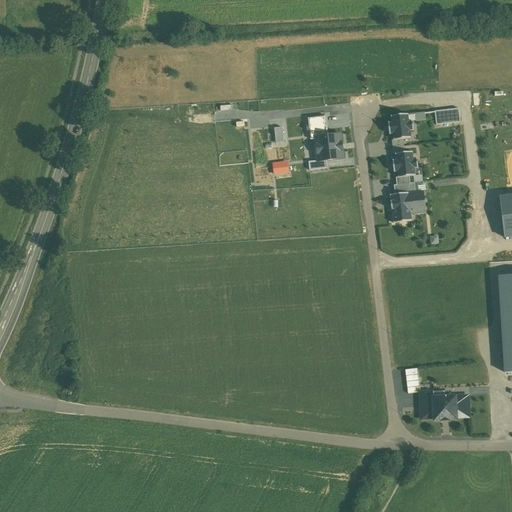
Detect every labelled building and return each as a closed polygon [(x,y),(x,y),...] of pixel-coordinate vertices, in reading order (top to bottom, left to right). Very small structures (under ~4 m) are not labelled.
[(459,109),(434,112),(436,126),(460,123),(459,109)] [(393,135),(394,141),(403,140),(411,139),(410,131),(414,131),(413,122),(409,122),(408,115),(391,117),(392,123),(388,123),(390,135),(393,135)] [(315,130),(327,129),(326,117),(308,119),(309,132),(315,131),(315,130)] [(274,129),(276,143),(284,143),(282,128),(274,129)] [(316,138),(328,137),(327,129),(315,130),(315,131),(316,138)] [(326,161),(342,159),(341,151),(342,151),(342,144),(341,144),(340,135),(328,137),(316,138),(317,146),(314,146),(315,155),(318,154),(319,161),(319,162),(326,161)] [(403,140),(394,141),(395,148),(404,147),(403,140)] [(398,178),(398,179),(409,177),(415,177),(415,169),(418,169),(417,160),(414,160),(413,153),(405,154),(395,155),(396,161),(393,161),(394,173),(397,173),(398,178)] [(327,169),(326,161),(319,162),(319,161),(309,162),(310,171),(327,169)] [(288,174),(288,162),(272,163),(273,175),(288,174)] [(396,178),(397,186),(410,184),(409,177),(398,179),(398,178),(396,178)] [(394,186),(395,195),(415,193),(414,184),(410,184),(397,186),(394,186)] [(395,195),(390,196),(393,224),(412,222),(411,213),(418,212),(417,203),(424,203),(422,192),(415,193),(395,195)] [(511,196),(499,198),(504,238),(511,237),(511,196)] [(511,275),(499,277),(505,373),(511,372),(511,275)] [(445,392),(420,393),(421,420),(434,419),(433,398),(445,398),(445,392)] [(445,398),(433,398),(434,419),(434,421),(456,420),(456,418),(455,397),(445,398)] [(468,397),(455,397),(456,418),(469,418),(468,397)]
